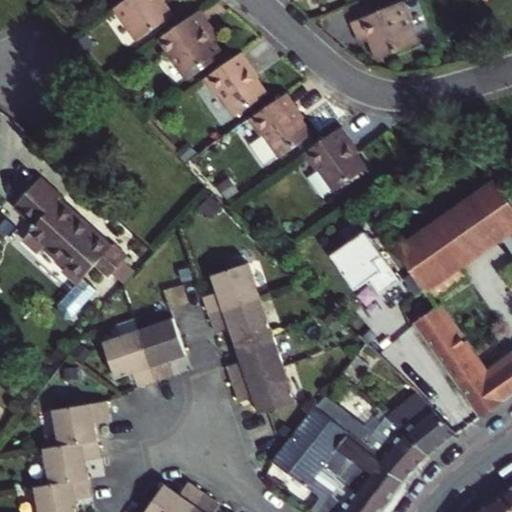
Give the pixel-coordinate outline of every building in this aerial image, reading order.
[(124,0),(117,6),(140,39),(175,14),(166,1),(165,0),(124,0)] [(350,21),(356,35),(365,31),(368,40),(375,58),(418,41),(401,1),(350,21)] [(198,10),(217,36),(221,33),(202,7),(198,10)] [(198,10),(159,38),(188,79),(224,54),(213,39),(217,36),(198,10)] [(359,43),(368,40),(365,31),(356,35),(359,43)] [(244,49),(205,78),(217,95),(221,93),(237,115),(269,93),(257,76),(250,66),(254,64),(244,49)] [(261,73),(254,64),(250,66),(257,76),(261,73)] [(313,133),(303,119),(296,108),(299,106),(288,90),(248,119),(258,133),(249,139),(265,162),(280,152),(281,154),(313,133)] [(307,117),(299,106),(296,108),(303,119),(307,117)] [(239,125),(249,139),(258,133),(248,119),(239,125)] [(366,167),(356,152),(349,142),(353,140),(341,123),(304,150),(316,168),(319,166),(335,189),(366,167)] [(360,150),(353,140),(349,142),(356,152),(360,150)] [(425,290),(427,289),(461,265),(502,236),(511,229),(511,197),(496,176),(396,247),(399,252),(425,290)] [(66,198),(43,177),(15,207),(37,226),(25,239),(40,253),(45,246),(68,266),(65,270),(80,284),(61,305),(61,312),(67,317),(74,316),(98,289),(85,277),(97,264),(110,276),(129,256),(115,243),(113,245),(63,200),(66,198)] [(405,281),(367,229),(331,254),(357,292),(367,286),(375,300),(405,281)] [(511,396),(511,229),(502,236),(511,250),(511,358),(488,376),(440,306),(417,322),(483,417),(511,396)] [(218,293),(204,297),(210,316),(261,298),(250,263),(212,275),(218,293)] [(469,277),(461,265),(427,289),(436,301),(469,277)] [(236,345),(273,332),(261,298),(210,316),(216,333),(230,329),(236,345)] [(175,319),(140,330),(157,381),(176,375),(171,360),(187,355),(175,319)] [(133,373),(138,387),(157,381),(140,330),(104,342),(117,379),(133,373)] [(285,367),(273,332),(236,345),(242,361),(228,366),(235,385),(285,367)] [(356,356),(369,364),(374,357),(362,349),(356,356)] [(356,356),(345,371),(358,380),(369,364),(356,356)] [(285,367),(235,385),(240,402),(254,398),(260,415),(297,403),(285,367)] [(458,435),(421,395),(398,426),(431,455),(458,435)] [(97,421),(111,419),(109,401),(56,409),(61,445),(99,439),(97,421)] [(317,511),(383,511),(406,481),(378,454),(353,435),(317,408),(276,463),(323,497),(313,509),(317,511)] [(353,435),(378,454),(406,481),(431,455),(398,426),(383,446),(359,427),(353,435)] [(87,461),(102,458),(99,439),(61,445),(46,447),(51,483),(90,477),(87,461)] [(40,511),(79,511),(78,499),(93,497),(90,477),(51,483),(36,486),(40,511)] [(192,511),(206,493),(189,481),(181,493),(167,484),(147,511),(192,511)] [(474,511),(511,511),(511,502),(504,491),(474,511)] [(215,511),(222,503),(206,493),(192,511),(215,511)]
